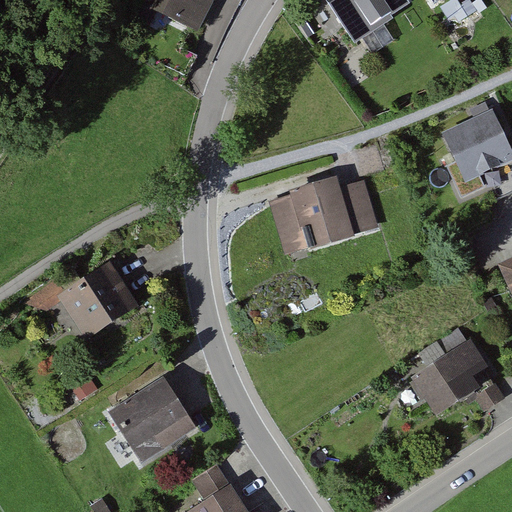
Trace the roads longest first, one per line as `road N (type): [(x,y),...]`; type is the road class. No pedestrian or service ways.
road 1 (track): [(511,76),(347,144),(197,187),(87,235),(0,294)]
road 2 (residential): [(307,511),(213,345),(196,251),(212,102),(260,0)]
road 3 (track): [(0,151),(45,86),(88,0)]
road 4 (residential): [(511,446),(410,511)]
